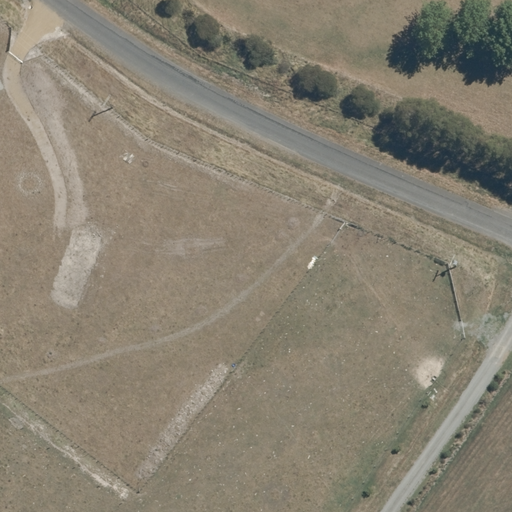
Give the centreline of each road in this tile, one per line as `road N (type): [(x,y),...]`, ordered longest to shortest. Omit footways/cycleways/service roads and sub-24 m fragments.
road 1 (unclassified): [(56,0),(174,82),(511,258)]
road 2 (unknown): [(511,339),(383,511)]
